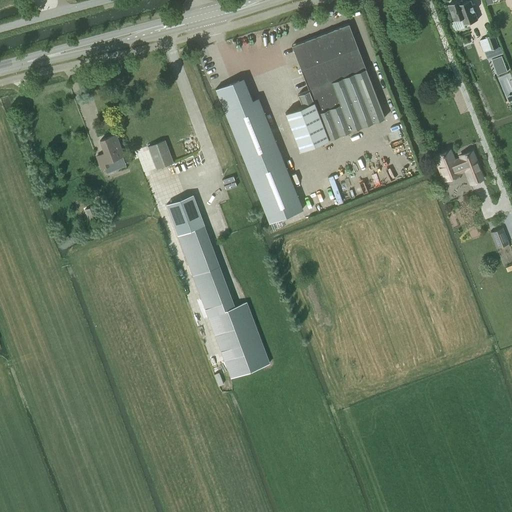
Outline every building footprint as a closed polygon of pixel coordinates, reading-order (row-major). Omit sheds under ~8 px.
[(468,0),(462,2),(461,0),(458,0),(448,4),(454,20),(462,17),(464,24),(477,19),(474,10),(475,10),(473,5),(472,6),(470,0),(468,0)] [(348,23),(292,45),(309,90),(298,94),(303,106),(286,113),(300,149),(384,117),(348,23)] [(485,36),(485,38),(480,40),(484,51),(490,48),(490,49),(498,46),(493,33),(485,36)] [(248,101),(239,79),(216,88),(269,222),(303,209),(258,97),(248,101)] [(100,169),(119,162),(118,157),(123,155),(116,135),(100,141),(103,149),(104,149),(105,153),(96,156),(100,169)] [(156,169),(173,163),(164,140),(147,146),(156,169)] [(454,163),(449,151),(435,156),(444,180),(445,180),(445,182),(447,184),(449,184),(451,184),(454,183),(457,182),(458,180),(459,178),(459,176),(458,174),(459,174),(458,172),(465,170),(471,183),(482,178),(472,151),(460,156),(462,160),(454,163)] [(179,171),(167,175),(169,180),(181,176),(179,171)] [(193,195),(166,205),(203,306),(231,377),(269,363),(246,302),(234,307),(204,226),(193,195)] [(94,204),(84,208),(89,221),(99,217),(94,204)] [(497,248),(508,243),(502,227),(490,232),(497,248)] [(214,374),(218,385),(223,384),(219,372),(214,374)]
